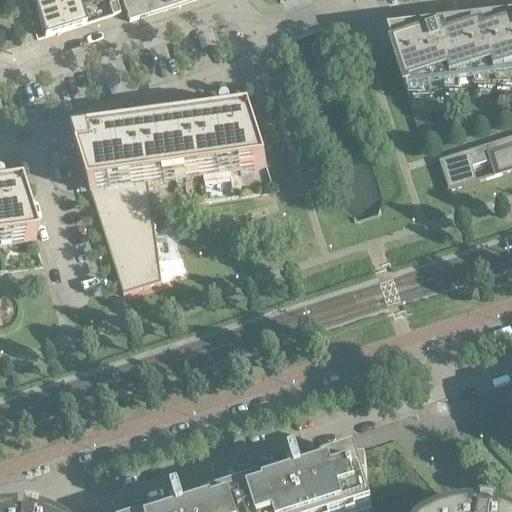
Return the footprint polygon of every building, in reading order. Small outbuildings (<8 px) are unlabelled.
[(80,8),(77,0),(45,0),(33,4),(39,21),(80,8)] [(121,0),(129,23),(200,0),(121,0)] [(120,15),(116,3),(109,6),(112,17),(120,15)] [(86,26),(80,8),(39,21),(44,39),(86,26)] [(511,25),(478,30),(497,89),(511,87),(511,25)] [(497,89),(478,30),(389,40),(409,100),(497,89)] [(162,286),(155,238),(149,187),(267,170),(251,118),(222,121),(223,123),(104,139),(103,138),(74,142),(80,163),(77,163),(81,196),(91,194),(124,298),(162,286)] [(473,170),(495,163),(499,177),(511,173),(511,140),(439,163),(449,192),(449,193),(477,185),(473,170)] [(0,249),(35,245),(18,192),(0,194),(0,249)] [(366,511),(372,510),(364,485),(366,485),(367,485),(367,469),(359,469),(355,457),(355,456),(332,464),(334,470),(335,473),(332,474),(343,511),(366,511)] [(343,511),(332,474),(335,473),(334,470),(303,480),(302,475),(302,474),(301,474),(298,463),(291,466),(294,476),(290,478),(290,479),(292,483),(261,493),(262,497),(266,496),(270,511),(343,511)] [(270,511),(266,496),(262,497),(261,493),(259,487),(237,494),(242,511),(270,511)] [(242,511),(237,494),(215,502),(216,507),(218,511),(215,511),(242,511)] [(215,511),(218,511),(216,507),(201,511),(184,511),(181,501),(173,503),(176,511),(215,511)]
